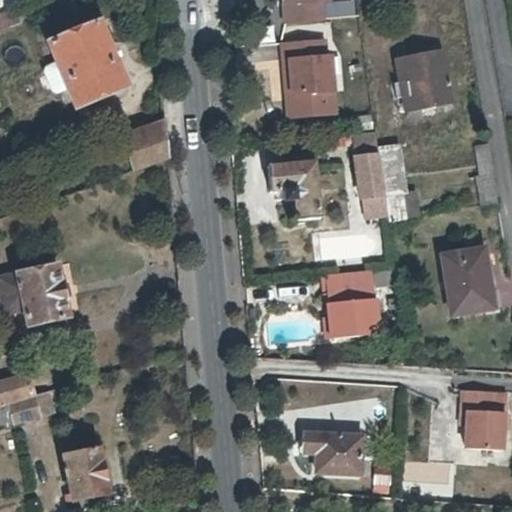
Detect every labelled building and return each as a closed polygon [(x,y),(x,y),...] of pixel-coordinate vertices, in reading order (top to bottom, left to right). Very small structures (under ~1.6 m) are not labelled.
[(278,0),(280,22),(324,22),(322,2),(328,1),(327,0),(278,0)] [(0,13),(0,28),(19,21),(13,8),(0,13)] [(94,94),(119,84),(92,17),(41,37),(68,105),(85,98),(88,105),(97,101),(94,94)] [(283,43),(288,115),(336,112),(332,56),(325,56),(324,40),(283,43)] [(407,111),(451,102),(442,53),(398,62),(407,111)] [(129,169),(162,158),(159,121),(117,136),(129,169)] [(399,147),(378,150),(379,157),(387,215),(388,223),(405,221),(404,217),(421,214),(417,192),(405,194),(399,147)] [(482,206),(499,204),(489,147),(473,149),(482,206)] [(364,218),(387,215),(379,157),(356,161),(364,218)] [(270,194),(283,193),(284,203),(294,202),(296,221),(321,220),(316,164),(268,168),(270,194)] [(485,287),(490,287),(484,252),(441,259),(450,319),(489,313),(485,287)] [(0,302),(1,308),(17,305),(22,323),(63,315),(52,264),(0,274),(0,302)] [(328,318),(330,340),(377,336),(372,273),(324,277),(328,318)] [(0,406),(49,392),(43,370),(26,374),(27,377),(0,384),(0,406)] [(466,413),(466,426),(465,448),(499,450),(502,391),(460,390),(459,412),(466,413)] [(56,414),(49,392),(0,406),(0,429),(20,424),(56,414)] [(308,434),(307,453),(317,454),(317,472),(360,475),(362,436),(308,434)] [(64,489),(59,490),(61,497),(65,496),(66,501),(103,494),(93,448),(57,455),(64,489)]
